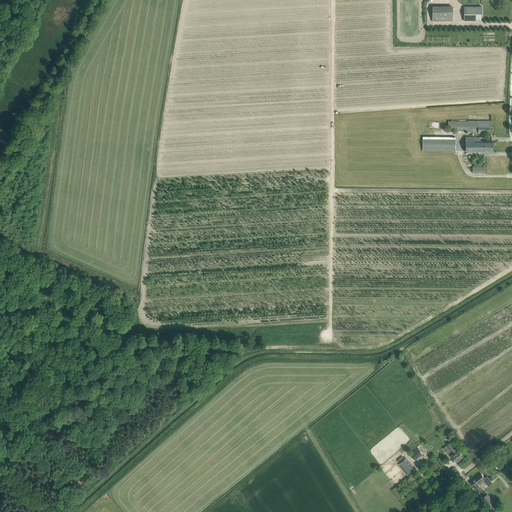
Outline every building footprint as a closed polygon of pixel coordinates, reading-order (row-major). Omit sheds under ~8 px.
[(432,7),(432,21),(453,21),(453,7),(432,7)] [(481,7),(464,7),(464,21),(481,21),(481,7)] [(478,133),(490,133),(490,121),(468,121),(468,122),(448,121),(448,130),(470,131),(470,132),(478,132),(478,133)] [(455,137),(422,137),(423,151),(455,151),(455,137)] [(480,141),(480,137),(465,137),(465,151),(493,152),(493,142),(480,141)] [(451,456),(457,462),(463,456),(458,450),(458,451),(451,442),(446,446),(453,454),(451,456)] [(410,455),(415,461),(423,454),(418,448),(410,455)] [(407,475),(414,469),(406,458),(399,465),(407,475)] [(485,478),(481,473),(470,483),(474,488),(474,487),(478,492),(482,489),(478,484),(483,480),(487,485),(491,481),(487,476),(485,478)] [(487,494),(482,498),(488,507),(494,503),(487,494)]
